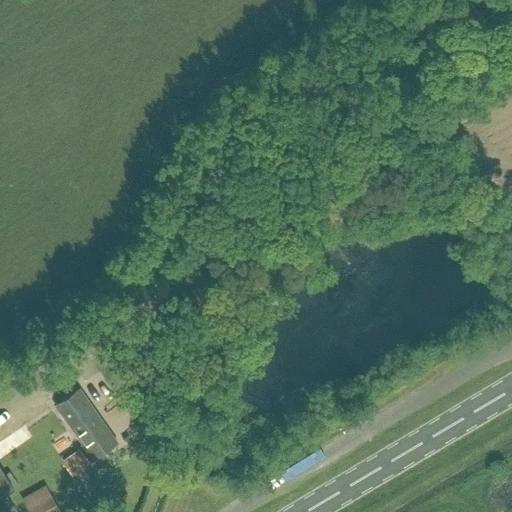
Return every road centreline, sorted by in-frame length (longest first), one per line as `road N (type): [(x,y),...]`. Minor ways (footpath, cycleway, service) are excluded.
road 1 (track): [(511,82),(71,352)]
road 2 (primary): [(306,511),(511,388)]
